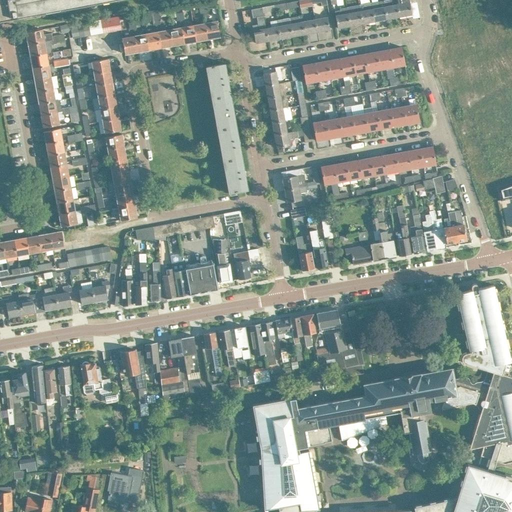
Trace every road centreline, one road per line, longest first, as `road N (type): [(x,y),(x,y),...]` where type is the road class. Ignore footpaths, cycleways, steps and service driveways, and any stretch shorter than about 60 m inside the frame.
road 1 (residential): [(237,52),(126,72),(153,217),(265,196)]
road 2 (residential): [(0,345),(284,297)]
road 3 (residential): [(284,297),(490,260)]
road 4 (residential): [(0,227),(35,218),(38,198),(12,53)]
road 5 (residential): [(239,63),(427,34)]
road 6 (residential): [(259,163),(445,132)]
road 7 (residential): [(445,132),(490,260)]
